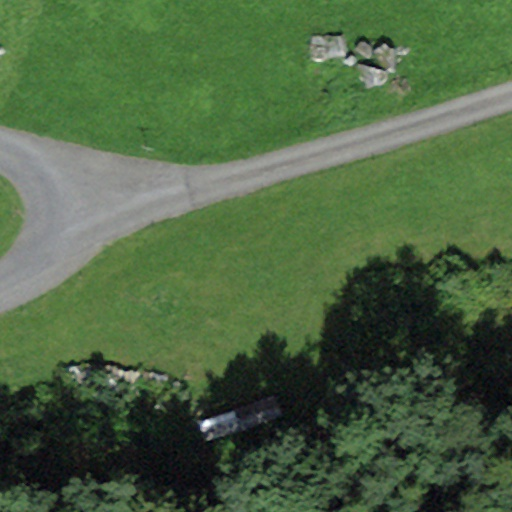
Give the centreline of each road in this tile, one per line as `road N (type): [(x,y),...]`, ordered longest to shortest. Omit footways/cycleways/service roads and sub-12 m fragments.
road 1 (unclassified): [(98,229),(511,94)]
road 2 (unclassified): [(0,150),(48,169),(98,229)]
